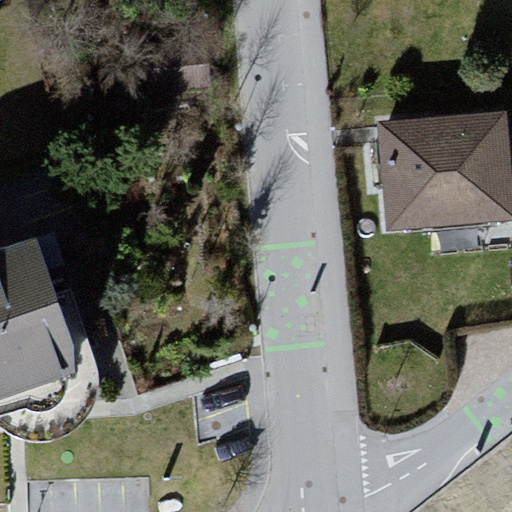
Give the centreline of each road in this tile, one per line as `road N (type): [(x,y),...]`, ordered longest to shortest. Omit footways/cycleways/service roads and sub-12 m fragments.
road 1 (residential): [(318,499),(277,0)]
road 2 (residential): [(511,404),(419,475),(318,499)]
